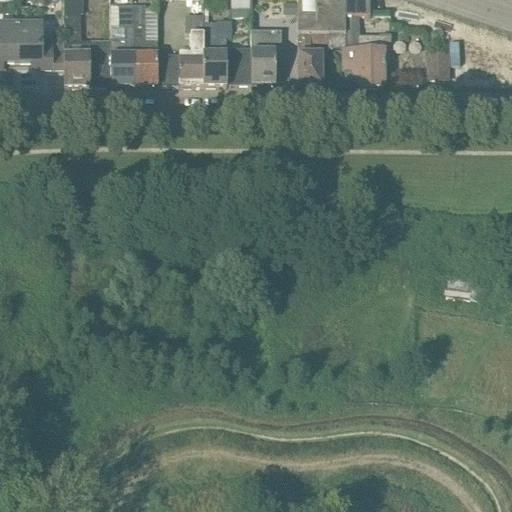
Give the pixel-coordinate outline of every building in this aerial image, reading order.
[(109,92),(110,45),(79,45),(79,18),(82,18),(81,0),(62,0),(63,42),(63,73),(64,92),(109,92)] [(250,13),(249,0),(230,0),(231,12),(250,13)] [(263,0),(249,0),(250,13),(251,53),(251,89),(251,91),(275,91),(273,56),(263,56),(263,0)] [(343,21),(342,0),(297,0),(298,92),(322,92),(322,56),(310,56),(310,39),(327,39),(327,56),(343,56),(343,21)] [(342,0),(343,21),(358,21),(368,21),(366,0),(342,0)] [(285,17),(297,17),(297,5),(285,5),(285,17)] [(145,9),(133,10),(134,92),(157,91),(157,60),(157,45),(145,46),(145,9)] [(134,92),(133,10),(118,10),(118,32),(124,32),(124,44),(110,44),(110,45),(109,92),(134,92)] [(179,60),(157,60),(157,91),(203,91),(202,27),(202,19),(185,19),(185,38),(191,38),(191,58),(179,58),(179,60)] [(358,40),(358,21),(343,21),(343,56),(344,78),(344,84),(341,84),(341,88),(358,88),(358,92),(383,92),(383,58),(391,57),(391,39),(358,40)] [(251,89),(251,53),(226,53),(226,42),(216,42),(216,27),(202,27),(203,91),(227,91),(227,90),(251,89)] [(0,66),(17,66),(17,29),(0,28),(0,66)] [(63,42),(42,42),(42,28),(17,29),(17,66),(40,66),(40,73),(63,73),(63,42)] [(447,84),(447,58),(428,58),(429,84),(447,84)] [(452,278),(449,297),(475,301),(478,282),(452,278)]
